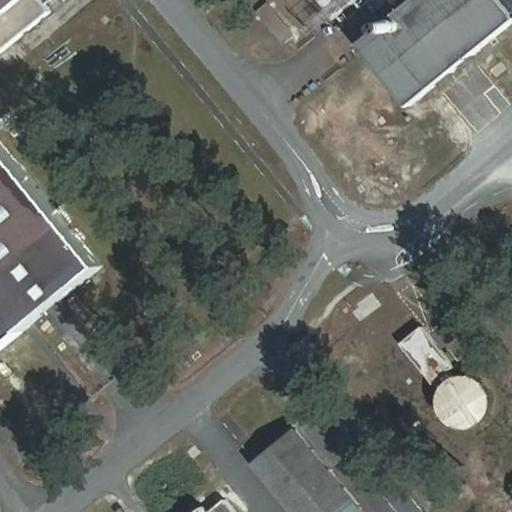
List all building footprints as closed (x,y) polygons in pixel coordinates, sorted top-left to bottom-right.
[(0,57),(57,8),(50,0),(0,0),(0,357),(107,271),(0,131),(0,57)] [(511,0),(422,0),(364,46),(414,112),(511,27),(511,0)] [(428,325),(404,341),(434,385),(457,369),(428,325)] [(447,377),(447,414),(492,415),(492,377),(447,377)] [(371,511),(305,429),(260,463),(299,511),(371,511)] [(239,511),(230,501),(217,511),(215,511),(210,507),(203,511),(239,511)]
